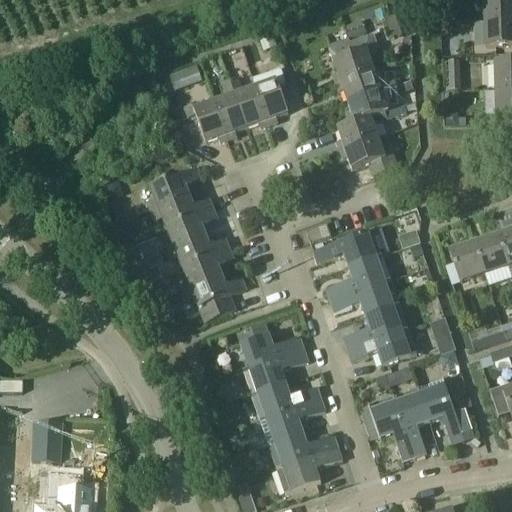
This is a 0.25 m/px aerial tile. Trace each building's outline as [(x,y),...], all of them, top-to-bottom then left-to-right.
[(511,0),(484,0),(486,25),(511,23),(511,0)] [(396,19),(384,23),(389,41),(401,38),(396,19)] [(486,52),(511,50),(511,23),(486,25),(486,52)] [(367,36),(365,29),(346,35),(348,42),(367,36)] [(375,75),(371,63),(375,62),(379,53),(374,39),(350,48),(330,55),(333,65),(338,77),(332,79),(335,88),(375,75)] [(403,63),(412,60),(412,39),(403,42),(403,63)] [(511,66),(496,67),(497,94),(511,93),(511,66)] [(202,85),(198,70),(170,80),(174,95),(202,85)] [(252,83),(256,91),(269,131),(278,127),(276,123),(288,118),(279,91),(287,88),(283,77),(282,73),(252,83)] [(344,96),(348,107),(402,89),(399,81),(379,88),(375,75),(335,88),(339,98),(344,96)] [(269,131),(256,91),(243,96),(239,83),(229,86),(246,133),(259,129),(260,134),(269,131)] [(226,102),(213,106),(227,145),(237,142),(235,137),(246,133),(229,86),(221,89),(226,102)] [(384,103),(404,96),(402,89),(348,107),(352,118),(346,120),(349,128),(386,117),(389,116),(384,103)] [(498,121),(511,120),(511,93),(497,94),(498,121)] [(199,107),(184,113),(187,123),(196,120),(205,148),(218,143),(220,148),(227,145),(213,106),(200,111),(199,107)] [(378,143),(374,129),(388,125),(407,118),(405,110),(389,116),(386,117),(349,128),(337,132),(342,145),(337,147),(340,155),(378,143)] [(378,143),(340,155),(343,164),(348,162),(352,175),(368,169),(373,181),(398,173),(391,153),(383,155),(378,143)] [(148,209),(151,217),(190,201),(185,190),(201,183),(197,173),(181,180),(150,193),(155,204),(147,207),(148,209)] [(122,194),(119,185),(108,189),(110,198),(122,194)] [(162,222),(166,233),(213,213),(210,205),(194,212),(190,201),(151,217),(155,225),(162,222)] [(167,257),(206,241),(202,230),(217,223),(213,213),(166,233),(171,244),(163,247),(167,257)] [(311,249),(331,242),(327,229),(307,235),(311,249)] [(511,235),(498,240),(508,271),(511,280),(511,235)] [(344,260),(348,273),(378,263),(368,237),(340,247),(313,257),(317,269),(344,260)] [(416,237),(399,242),(402,254),(419,248),(416,237)] [(498,240),(474,248),(484,279),(508,271),(498,240)] [(178,262),(183,274),(230,255),(226,245),(210,252),(206,241),(167,257),(171,265),(178,262)] [(474,248),(450,255),(460,287),(484,279),(474,248)] [(180,287),(183,296),(222,280),(218,271),(234,263),(230,255),(183,274),(187,284),(180,287)] [(348,273),(352,285),(326,294),(330,306),(386,287),(378,263),(348,273)] [(194,302),(200,314),(205,328),(235,316),(229,302),(230,301),(246,295),(242,285),(226,291),(222,280),(183,296),(187,305),(194,302)] [(361,309),(365,322),(394,312),(386,287),(330,306),(334,318),(361,309)] [(343,343),(348,356),(408,334),(400,310),(394,312),(365,322),(370,334),(343,343)] [(446,320),(430,326),(441,359),(457,353),(446,320)] [(274,352),(266,328),(237,338),(240,349),(249,373),(304,354),(301,343),(274,352)] [(506,345),(501,330),(500,330),(486,335),(484,329),(467,335),(474,355),(482,353),(506,345)] [(511,342),(511,332),(507,335),(506,329),(501,330),(506,345),(511,342)] [(408,334),(348,356),(352,367),(378,358),(382,371),(412,361),(417,359),(408,334)] [(493,367),(511,360),(511,350),(490,357),(491,359),(493,367)] [(249,373),(258,399),(287,389),(282,376),(309,367),(304,354),(249,373)] [(418,392),(418,393),(420,399),(430,427),(442,423),(452,450),(465,446),(475,442),(465,413),(462,415),(455,417),(453,411),(450,405),(445,390),(442,383),(418,392)] [(251,401),(259,424),(321,404),(317,392),(291,401),(287,389),(258,399),(251,401)] [(511,391),(503,395),(510,416),(511,421),(511,391)] [(420,399),(418,393),(393,401),(395,407),(415,463),(427,459),(417,432),(430,427),(420,399)] [(395,407),(393,401),(368,410),(370,416),(380,445),(394,440),(403,467),(415,463),(395,407)] [(462,415),(465,413),(466,413),(462,402),(451,406),(453,411),(455,417),(462,415)] [(259,424),(268,449),(304,437),(299,425),(325,416),(321,404),(259,424)] [(33,427),(31,465),(60,466),(62,428),(33,427)] [(268,449),(277,475),(338,453),(334,441),(308,450),(304,437),(268,449)] [(321,487),(316,474),(342,465),(338,453),(277,475),(286,500),(292,497),(321,487)] [(53,499),(52,511),(84,511),(85,501),(53,499)]
